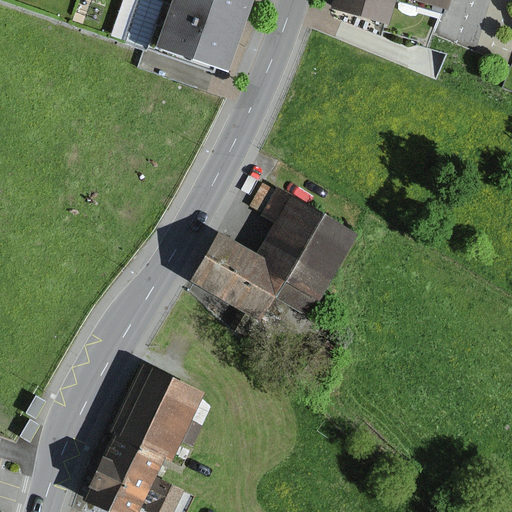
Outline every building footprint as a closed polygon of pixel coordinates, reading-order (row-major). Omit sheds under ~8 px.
[(255,0),(139,0),(125,41),(148,49),(157,25),(164,27),(157,48),(230,73),(255,0)] [(408,0),(449,11),(452,0),(335,0),(332,10),(391,27),(398,0),(408,0)] [(258,253),(220,231),(190,282),(241,311),(231,329),(247,338),(257,320),(262,323),(269,311),(284,320),(292,307),(307,315),(316,299),(321,301),(359,235),(278,188),(276,192),(263,184),(250,206),(262,213),(261,216),(275,224),(258,253)] [(345,354),(328,340),(297,379),(314,392),(345,354)] [(192,420),(205,394),(144,364),(111,432),(115,434),(83,501),(104,511),(189,511),(197,497),(156,478),(165,459),(172,462),(182,441),(194,446),(204,425),(192,420)] [(36,396),(26,414),(36,420),(46,402),(36,396)] [(30,420),(20,437),(31,443),(40,426),(30,420)]
